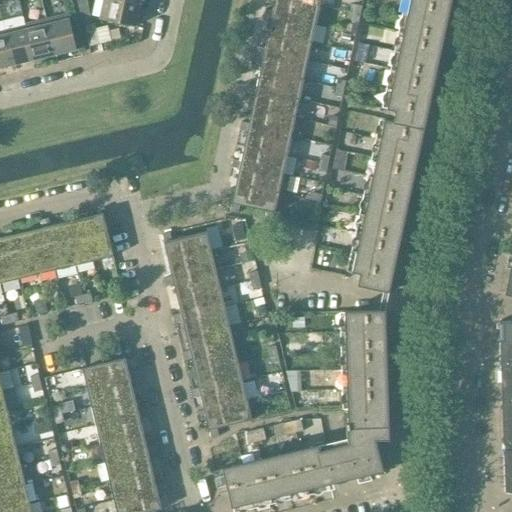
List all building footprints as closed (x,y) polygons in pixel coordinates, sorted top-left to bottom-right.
[(140,5),(116,0),(103,0),(99,20),(135,27),(140,5)] [(319,7),(289,0),(275,0),(273,12),(272,16),(315,25),(319,7)] [(410,0),(387,110),(395,112),(393,122),(385,121),(357,252),(351,251),(346,272),(360,275),(358,286),(389,293),(392,279),(386,278),(418,129),(424,131),(427,116),(421,115),(446,0),(410,0)] [(360,15),(362,7),(354,5),(353,7),(352,14),(360,15)] [(464,8),(452,5),(450,14),(462,17),(464,8)] [(352,14),(353,7),(346,6),(345,12),(352,14)] [(315,25),(272,16),(273,12),(265,10),(263,18),(271,20),(268,35),(272,36),(311,44),(315,25)] [(350,21),(352,14),(345,12),(343,20),(350,21)] [(356,34),(360,15),(352,14),(350,21),(351,21),(350,23),(352,23),(351,24),(348,24),(342,27),(341,31),(356,34)] [(68,15),(46,20),(54,55),(76,50),(68,15)] [(33,60),(25,25),(23,17),(2,22),(12,66),(33,60)] [(54,55),(46,20),(25,25),(33,60),(54,55)] [(0,68),(12,66),(2,22),(0,22),(0,68)] [(95,24),(83,27),(88,48),(100,45),(95,24)] [(351,46),(353,34),(342,32),(340,43),(351,46)] [(458,37),(446,34),(444,43),(456,45),(458,37)] [(311,44),(272,36),(268,35),(265,49),(257,48),(255,56),(263,57),(264,53),(307,63),(311,44)] [(456,45),(444,43),(442,52),(454,54),(456,45)] [(307,63),(264,53),(263,57),(260,72),(264,73),(303,81),(307,63)] [(303,81),(264,73),(260,72),(257,87),(256,91),(299,100),(303,81)] [(450,74),(438,72),(436,80),(448,83),(450,74)] [(346,82),(337,80),(336,89),(344,90),(346,82)] [(448,83),(436,80),(434,89),(446,92),(448,83)] [(299,100),(256,91),(257,87),(249,85),(247,93),(255,95),(252,109),(256,110),(295,119),(299,100)] [(344,90),(336,89),(334,96),(342,98),(344,90)] [(295,119),(256,110),(252,109),(249,124),(241,123),(239,131),(247,132),(248,128),(291,138),(295,119)] [(330,116),(327,126),(336,128),(338,118),(330,116)] [(291,138),(248,128),(247,132),(244,147),(248,148),(287,156),(291,138)] [(287,156),(248,148),(244,147),(240,162),(240,166),(283,175),(287,156)] [(343,172),(347,153),(336,150),(332,169),(343,172)] [(329,157),(321,155),(319,163),(328,165),(329,157)] [(431,162),(419,159),(418,168),(429,171),(431,162)] [(283,175),(240,166),(240,162),(232,160),(231,168),(239,170),(236,185),(279,194),(283,175)] [(304,169),(315,172),(317,163),(306,160),(304,169)] [(328,165),(319,163),(318,171),(326,173),(328,165)] [(429,171),(418,168),(416,177),(427,179),(429,171)] [(279,194),(236,185),(230,212),(238,214),(239,206),(275,213),(279,194)] [(313,194),(311,201),(319,203),(321,195),(313,194)] [(423,199),(411,197),(409,206),(421,208),(423,199)] [(421,208),(409,206),(408,215),(419,217),(421,208)] [(103,214),(87,218),(85,210),(77,212),(79,220),(83,219),(93,262),(113,257),(103,214)] [(42,229),(27,232),(38,275),(56,271),(46,228),(50,227),(48,219),(40,221),(42,229)] [(79,220),(65,223),(75,266),(93,262),(83,219),(79,220)] [(65,223),(50,227),(46,228),(56,271),(75,266),(65,223)] [(27,232),(13,236),(11,228),(3,230),(5,238),(9,237),(19,280),(38,275),(27,232)] [(171,241),(170,233),(167,234),(162,235),(163,243),(168,262),(211,252),(206,232),(171,241)] [(330,236),(318,233),(316,243),(328,246),(330,236)] [(415,237),(403,234),(401,243),(413,246),(415,237)] [(5,238),(0,238),(0,283),(0,284),(19,280),(9,237),(5,238)] [(413,246),(401,243),(400,252),(411,254),(413,246)] [(251,251),(238,254),(240,264),(253,261),(251,251)] [(211,252),(168,262),(171,277),(164,279),(166,287),(173,285),(172,281),(215,270),(211,252)] [(172,281),(173,285),(177,299),(220,289),(215,270),(172,281)] [(257,272),(249,274),(251,282),(259,280),(257,272)] [(259,280),(251,282),(253,290),(261,288),(259,280)] [(220,289),(177,299),(180,314),(181,318),(224,308),(220,289)] [(90,294),(82,296),(84,304),(92,302),(90,294)] [(82,296),(74,297),(76,306),(84,304),(82,296)] [(224,308),(181,318),(180,314),(173,316),(174,324),(182,322),(186,337),(229,326),(224,308)] [(347,439),(298,451),(222,469),(232,508),(383,472),(376,442),(389,441),(385,311),(345,312),(348,424),(346,425),(347,439)] [(16,314),(8,316),(10,324),(18,322),(16,314)] [(8,316),(0,317),(0,319),(1,326),(10,324),(8,316)] [(288,316),(278,316),(278,327),(288,327),(288,316)] [(511,321),(499,322),(500,343),(511,342),(511,321)] [(229,326),(186,337),(189,351),(182,353),(183,361),(191,359),(190,355),(233,345),(229,326)] [(400,341),(388,341),(388,350),(400,350),(400,341)] [(511,342),(500,343),(501,363),(511,362),(511,342)] [(233,345),(190,355),(191,359),(195,374),(238,364),(233,345)] [(267,348),(269,356),(277,354),(275,346),(267,348)] [(400,350),(388,350),(388,359),(400,359),(400,350)] [(277,354),(269,356),(271,364),(279,362),(277,354)] [(125,359),(107,363),(82,369),(86,389),(130,378),(130,382),(138,380),(136,372),(129,374),(125,359)] [(511,362),(501,363),(501,384),(511,383),(511,362)] [(195,374),(198,389),(199,393),(242,382),(238,364),(195,374)] [(300,392),(299,372),(286,373),(291,392),(300,392)] [(38,375),(30,377),(32,385),(40,383),(38,375)] [(130,378),(86,389),(91,407),(134,397),(130,382),(130,378)] [(401,379),(389,380),(389,389),(401,388),(401,379)] [(242,382),(199,393),(198,389),(190,391),(192,399),(200,397),(204,411),(247,401),(242,382)] [(40,383),(32,385),(34,393),(42,391),(40,383)] [(511,403),(511,383),(501,384),(502,404),(511,403)] [(401,388),(389,389),(389,398),(401,397),(401,388)] [(134,397),(91,407),(95,426),(139,416),(138,412),(134,397)] [(247,401),(204,411),(210,439),(218,437),(216,429),(251,421),(247,401)] [(511,403),(502,404),(503,425),(511,424),(511,403)] [(59,406),(51,408),(53,416),(61,414),(59,406)] [(139,416),(95,426),(100,445),(143,434),(139,420),(147,418),(145,410),(138,412),(139,416)] [(7,411),(0,412),(0,432),(11,429),(7,411)] [(69,413),(61,414),(63,423),(71,421),(69,413)] [(61,414),(53,416),(55,425),(63,423),(61,414)] [(33,422),(34,435),(52,434),(51,420),(33,422)] [(300,420),(291,422),(294,434),(303,432),(300,420)] [(291,422),(282,424),(285,436),(294,434),(291,422)] [(511,424),(503,425),(503,446),(511,445),(511,424)] [(11,429),(0,432),(0,451),(16,448),(11,429)] [(263,429),(254,431),(257,443),(265,441),(263,429)] [(254,431),(245,433),(248,445),(257,443),(254,431)] [(143,434),(100,445),(104,463),(147,453),(148,457),(156,455),(154,447),(146,449),(143,434)] [(511,445),(503,446),(505,487),(511,489),(511,445)] [(16,448),(0,451),(0,471),(20,467),(16,448)] [(56,450),(48,452),(50,460),(58,458),(56,450)] [(147,453),(104,463),(109,482),(152,472),(148,457),(147,453)] [(58,458),(50,460),(52,468),(60,466),(58,458)] [(20,467),(0,471),(0,491),(25,485),(20,467)] [(152,472),(109,482),(113,501),(156,490),(155,486),(152,472)] [(77,481),(69,483),(71,491),(79,489),(77,481)] [(156,490),(113,501),(116,511),(151,511),(161,510),(157,494),(165,492),(163,484),(155,486),(156,490)] [(25,485),(0,491),(0,511),(29,504),(25,485)] [(79,489),(71,491),(73,499),(81,497),(79,489)]
